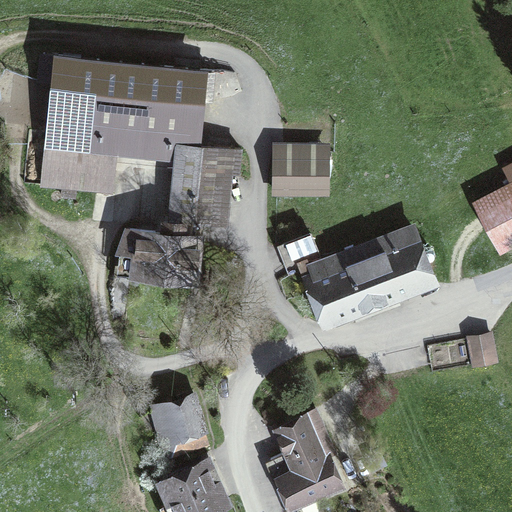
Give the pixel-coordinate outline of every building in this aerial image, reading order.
[(181,166),(175,232),(199,235),(207,235),(216,145),(196,144),(203,67),(58,53),(51,130),(30,128),(25,179),(110,187),(113,160),(181,166)] [(277,150),(276,186),(325,187),(325,151),(277,150)] [(500,246),(511,240),(511,185),(478,203),(500,246)] [(352,312),(394,295),(393,292),(431,277),(410,223),(321,258),(311,232),(283,243),(294,271),(301,268),(321,320),(351,309),(352,312)] [(195,275),(199,235),(175,232),(141,229),(137,270),(195,275)] [(468,337),(473,364),(495,360),(490,333),(468,337)] [(207,437),(196,393),(152,404),(164,448),(207,437)] [(307,467),(327,458),(308,413),(276,427),(286,451),(270,458),(291,506),(318,494),(307,467)] [(209,462),(166,481),(179,511),(193,511),(225,498),(209,462)]
